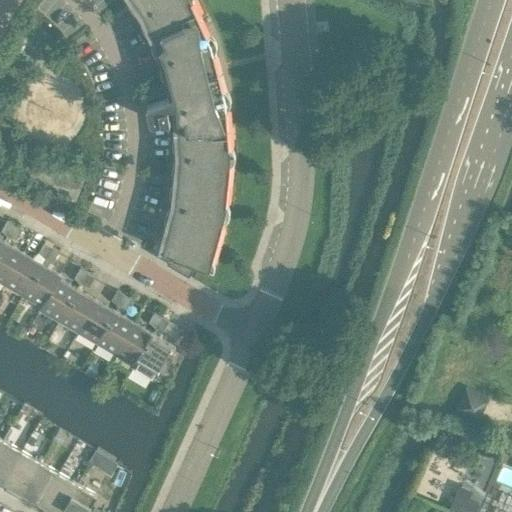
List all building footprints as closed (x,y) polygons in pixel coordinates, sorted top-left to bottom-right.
[(136,0),(145,12),(165,57),(167,66),(174,90),(147,100),(150,116),(152,119),(155,120),(171,117),(168,103),(168,101),(176,98),(178,104),(181,153),(177,202),(163,250),(170,252),(168,259),(168,258),(167,259),(190,273),(196,262),(204,265),(208,255),(213,257),(226,211),(231,154),(227,96),(217,57),(212,40),(193,0),(136,0)] [(8,235),(14,223),(7,219),(1,228),(8,235)] [(22,228),(14,223),(8,235),(16,237),(22,228)] [(0,279),(5,282),(23,250),(5,239),(0,248),(0,279)] [(45,257),(52,245),(44,241),(38,250),(45,257)] [(59,249),(52,245),(45,257),(53,259),(59,249)] [(23,250),(5,282),(24,293),(43,261),(23,250)] [(61,277),(60,276),(62,273),(43,261),(24,293),(42,304),(45,306),(61,277)] [(81,282),(87,271),(80,266),(74,276),(81,282)] [(81,282),(89,285),(95,275),(87,271),(81,282)] [(40,307),(59,319),(78,287),(61,277),(45,306),(42,304),(40,307)] [(78,287),(59,319),(79,331),(98,298),(78,287)] [(118,304),(125,293),(117,288),(111,298),(118,304)] [(118,304),(126,307),(132,297),(125,293),(118,304)] [(115,308),(98,298),(79,331),(96,340),(115,308)] [(115,308),(96,340),(116,352),(134,320),(115,308)] [(155,326),(162,314),(154,310),(149,320),(155,326)] [(155,326),(164,328),(169,319),(162,314),(155,326)] [(134,362),(152,330),(134,320),(116,352),(134,362)] [(174,355),(167,351),(172,342),(152,330),(134,362),(153,374),(156,368),(162,372),(174,355)] [(465,383),(453,407),(477,419),(490,395),(465,383)] [(0,478),(2,479),(21,448),(2,438),(0,441),(0,478)] [(39,459),(21,448),(2,479),(8,483),(5,488),(17,495),(39,459)] [(41,502),(59,471),(39,459),(17,495),(33,504),(36,499),(41,502)] [(59,471),(41,502),(45,505),(42,510),(46,511),(59,511),(77,482),(59,471)] [(77,482),(59,511),(86,511),(97,493),(77,482)] [(451,507),(462,511),(474,511),(479,503),(456,494),(451,507)]
